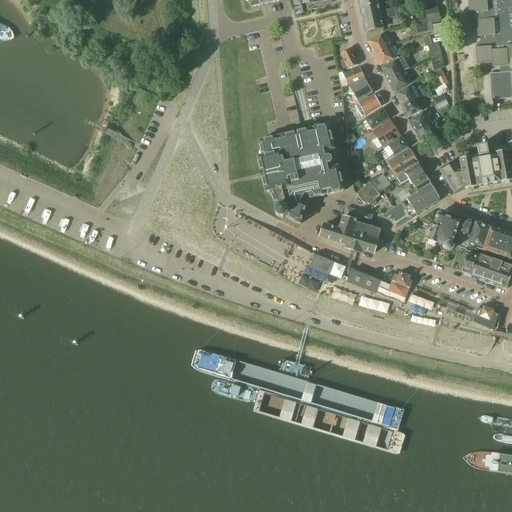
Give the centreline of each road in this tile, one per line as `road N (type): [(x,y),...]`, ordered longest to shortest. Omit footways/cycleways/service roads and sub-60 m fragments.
road 1 (residential): [(510,302),(401,261),(369,265),(228,199),(183,116)]
road 2 (residential): [(494,365),(309,319),(127,243)]
road 3 (residential): [(511,228),(458,207),(439,186),(369,64),(349,0)]
road 4 (residential): [(127,243),(119,229),(0,174)]
road 5 (residential): [(127,243),(183,116)]
